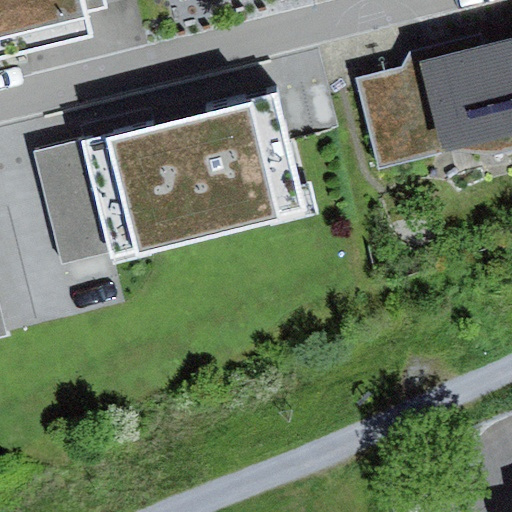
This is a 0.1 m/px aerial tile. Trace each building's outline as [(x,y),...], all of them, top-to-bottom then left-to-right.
[(0,0),(0,65),(93,43),(86,16),(108,10),(105,0),(0,0)] [(406,73),(361,84),(382,167),(442,152),(444,160),(511,142),(511,49),(486,56),(482,38),(412,56),(406,73)] [(277,94),(84,144),(112,252),(114,256),(306,207),(277,94)] [(112,252),(84,144),(37,156),(64,264),(112,252)] [(0,296),(0,337),(10,335),(0,296)]
